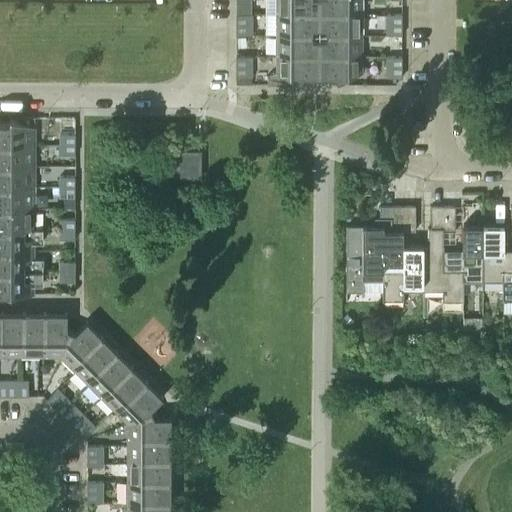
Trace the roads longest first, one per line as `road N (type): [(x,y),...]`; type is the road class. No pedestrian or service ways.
road 1 (residential): [(322,140),(413,167),(511,168)]
road 2 (residential): [(0,100),(191,95)]
